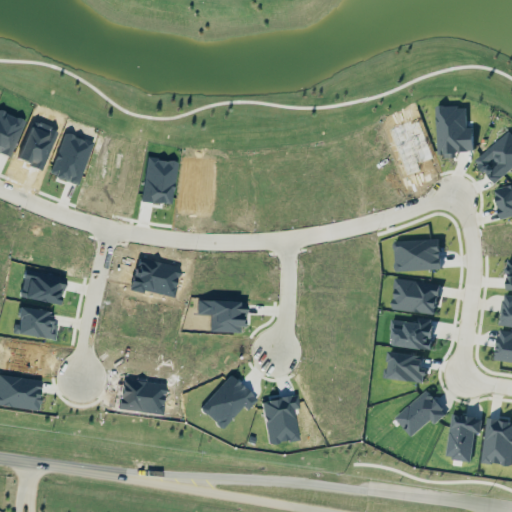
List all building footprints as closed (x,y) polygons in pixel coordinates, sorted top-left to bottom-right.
[(438,155),(457,155),(456,151),(474,150),(473,127),(467,127),(466,104),(436,105),(438,155)] [(475,160),(495,183),(511,167),(511,132),(509,129),(475,160)] [(511,183),(494,188),(501,218),(511,215),(511,183)] [(395,270),(440,268),(439,238),(394,239),(395,270)] [(435,313),(439,282),(395,277),(392,308),(435,313)] [(511,294),(503,293),(499,325),(511,325),(511,294)] [(56,324),(50,323),(52,311),(18,306),(14,333),(54,339),(56,324)] [(393,319),(390,344),(430,348),(433,318),(417,316),(417,321),(393,319)] [(511,329),(498,328),(495,359),(511,361),(511,329)] [(424,382),(426,368),(423,368),(425,355),(391,350),(387,376),(424,382)] [(447,412),(426,389),(395,416),(411,435),(431,418),(434,423),(447,412)] [(447,457),(471,459),(473,431),(481,432),(482,416),(450,413),(447,457)] [(511,420),(487,417),(481,461),(511,464),(511,420)]
